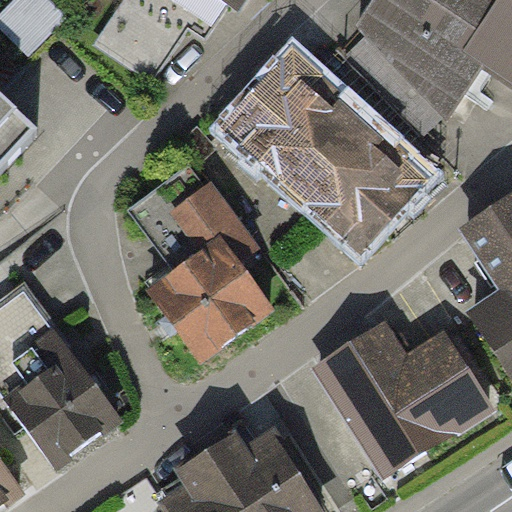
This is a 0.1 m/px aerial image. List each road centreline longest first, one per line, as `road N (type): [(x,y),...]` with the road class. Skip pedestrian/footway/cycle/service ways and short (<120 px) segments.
road 1 (residential): [(171,432),(97,248),(101,194),(304,0)]
road 2 (residential): [(511,165),(171,432)]
road 3 (residential): [(171,432),(53,511)]
